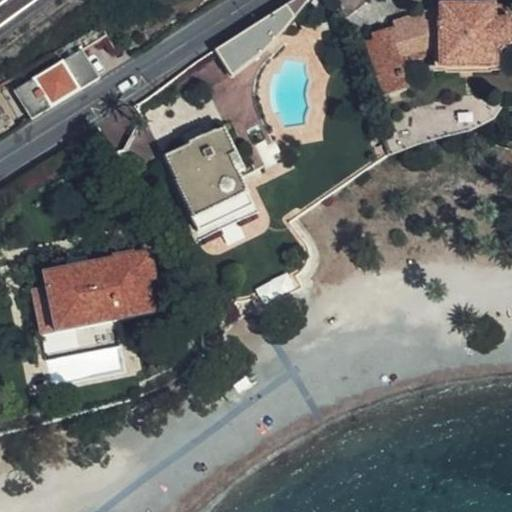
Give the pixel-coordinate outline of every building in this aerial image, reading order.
[(295,0),(214,53),(228,78),(238,70),(265,49),(307,0),(295,0)] [(492,19),(492,5),(440,5),(391,24),(394,35),(365,44),(381,96),(404,87),(398,64),(437,52),(436,66),(494,68),(495,45),(504,46),(510,41),(510,25),(504,19),(492,19)] [(6,81),(30,118),(96,77),(80,51),(103,37),(97,27),(6,81)] [(228,78),(215,88),(216,89),(251,158),(260,169),(281,158),(238,70),(228,78)] [(218,230),(237,222),(233,214),(250,206),(235,175),(240,173),(221,132),(212,136),(210,133),(187,144),(188,148),(165,159),(198,230),(215,222),(218,230)] [(151,280),(146,253),(130,256),(129,253),(112,257),(112,260),(42,274),(44,288),(28,291),(42,352),(117,337),(114,322),(150,314),(145,281),(151,280)] [(293,272),(253,293),(261,305),(300,285),(293,272)] [(221,304),(202,325),(215,342),(233,321),(221,304)]
